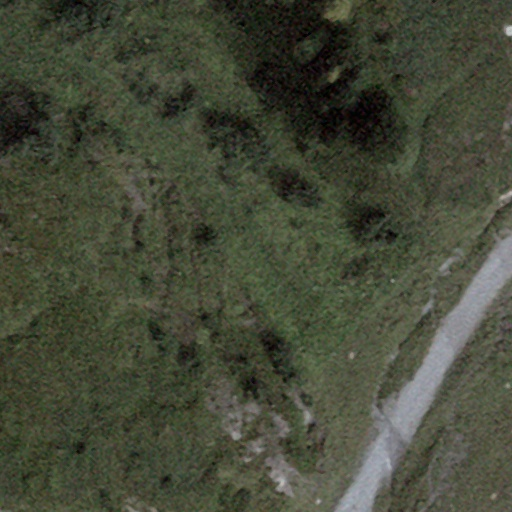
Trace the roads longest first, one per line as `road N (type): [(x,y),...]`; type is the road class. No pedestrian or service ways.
road 1 (track): [(365,464),(361,404),(225,192),(104,85),(0,41)]
road 2 (track): [(511,255),(365,464)]
